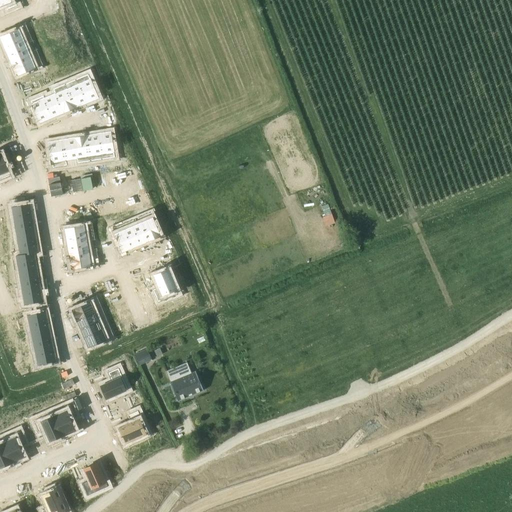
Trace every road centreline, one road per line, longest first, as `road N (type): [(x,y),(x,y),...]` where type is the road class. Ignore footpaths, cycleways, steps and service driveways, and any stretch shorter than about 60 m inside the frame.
road 1 (unclassified): [(192,511),(419,427),(511,376)]
road 2 (residential): [(57,294),(72,370),(105,441),(0,488)]
road 3 (residential): [(24,141),(46,208),(57,294)]
